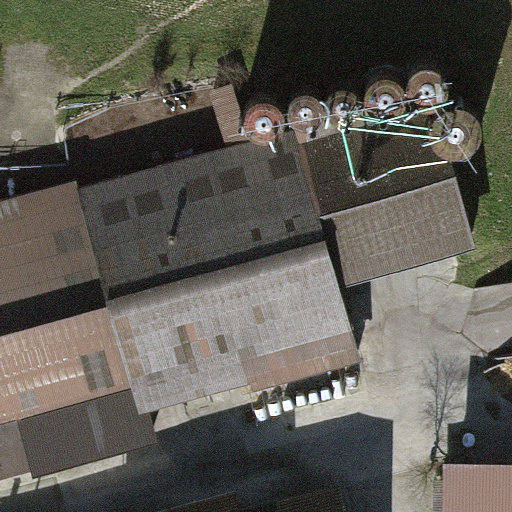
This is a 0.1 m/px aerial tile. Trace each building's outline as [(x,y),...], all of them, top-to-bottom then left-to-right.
[(430,50),(233,83),(239,118),(436,85),(430,50)] [(334,275),(469,239),(432,103),(300,139),(296,125),(76,184),(72,171),(0,190),(0,479),(87,457),(72,401),(136,384),(144,413),(356,356),(334,275)] [(511,280),(483,286),(495,346),(511,342),(511,280)] [(511,511),(511,447),(436,445),(433,511),(511,511)] [(338,511),(330,479),(233,506),(226,480),(106,511),(338,511)]
